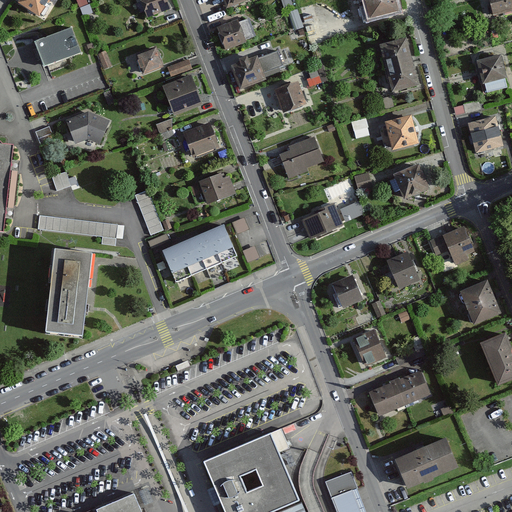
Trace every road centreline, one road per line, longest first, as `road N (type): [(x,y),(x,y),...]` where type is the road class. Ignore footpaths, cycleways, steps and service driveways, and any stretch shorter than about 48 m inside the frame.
road 1 (residential): [(0,404),(292,278)]
road 2 (residential): [(185,0),(292,278)]
road 3 (residential): [(292,278),(381,511)]
road 4 (residential): [(414,0),(467,201)]
road 5 (residential): [(292,278),(467,201)]
